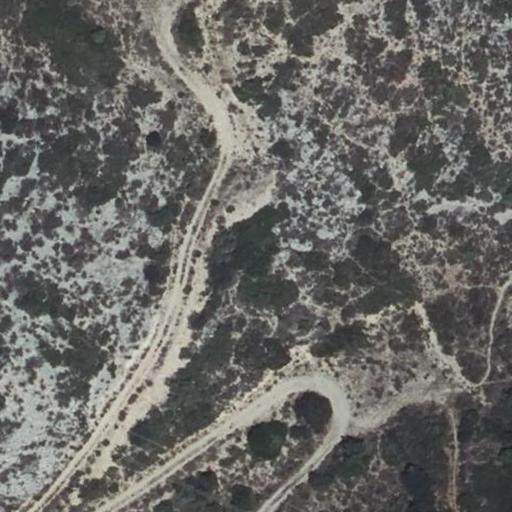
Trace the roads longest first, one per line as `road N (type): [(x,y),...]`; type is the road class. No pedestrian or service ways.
road 1 (track): [(25,511),(145,366),(223,167),(222,123),(174,60),(153,0)]
road 2 (track): [(265,511),(343,428),(340,397),(295,382),(104,511)]
